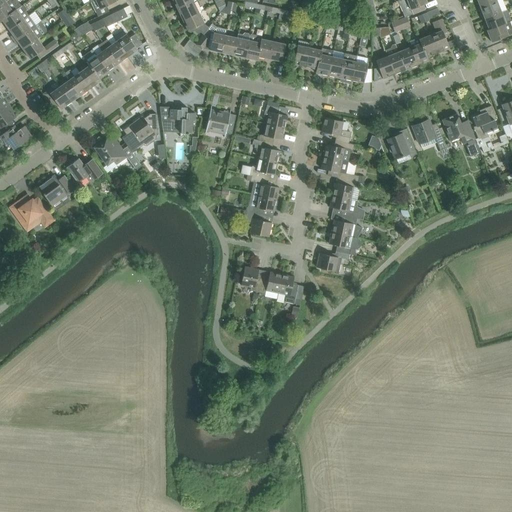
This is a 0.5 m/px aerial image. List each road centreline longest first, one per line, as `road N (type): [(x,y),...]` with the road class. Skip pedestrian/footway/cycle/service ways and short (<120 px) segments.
road 1 (residential): [(308,98),(296,255),(262,247)]
road 2 (residential): [(308,98),(371,108),(482,67)]
road 3 (residential): [(169,65),(308,98)]
road 4 (unclassified): [(61,142),(169,65)]
